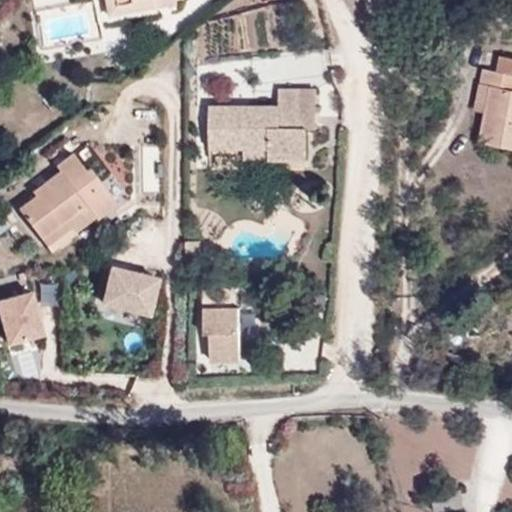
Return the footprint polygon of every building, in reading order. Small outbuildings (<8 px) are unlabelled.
[(175,3),(174,0),(153,0),(154,2),(116,8),(114,0),(104,0),(107,15),(175,3)] [(114,0),(116,8),(154,2),(153,0),(114,0)] [(490,84),(485,112),(479,141),(511,147),(511,56),(500,54),(498,70),(482,68),(480,83),(490,84)] [(475,110),(485,112),(490,84),(480,83),(475,110)] [(298,127),(298,88),(278,88),(278,105),(210,105),(210,146),(243,146),(268,146),(268,158),(308,158),(309,127),(298,127)] [(317,89),(298,88),(298,127),(309,127),(316,126),(317,89)] [(268,146),(243,146),(243,158),(268,158),(268,146)] [(85,204),(94,216),(96,218),(117,202),(90,166),(86,168),(72,151),(54,164),(58,170),(31,190),(35,194),(18,207),(41,238),(85,204)] [(75,231),(94,216),(85,204),(41,238),(46,244),(71,225),(75,231)] [(201,241),(186,241),(186,263),(201,263),(201,241)] [(101,302),(146,314),(155,279),(109,267),(101,302)] [(0,298),(0,315),(7,341),(41,333),(30,291),(0,298)] [(239,305),(205,304),(205,328),(210,328),(209,356),(238,357),(239,305)] [(432,494),(435,511),(442,511),(466,508),(462,488),(432,494)]
